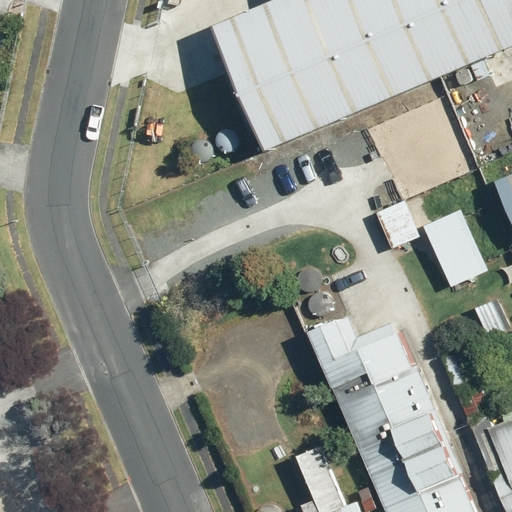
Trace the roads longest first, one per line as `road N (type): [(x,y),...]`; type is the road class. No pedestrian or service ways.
road 1 (unclassified): [(178,511),(50,198),(46,170),(83,0)]
road 2 (unknown): [(144,430),(300,379),(313,382),(343,455)]
